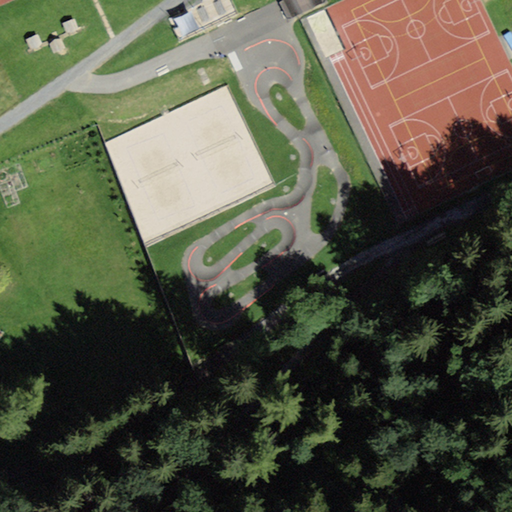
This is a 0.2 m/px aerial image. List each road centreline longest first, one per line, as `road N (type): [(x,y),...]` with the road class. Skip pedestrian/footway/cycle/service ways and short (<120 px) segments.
road 1 (track): [(0,476),(117,424),(306,291),(511,184)]
road 2 (track): [(400,238),(393,261),(153,511)]
road 3 (track): [(0,128),(177,0)]
road 4 (track): [(72,76),(111,85),(272,15)]
